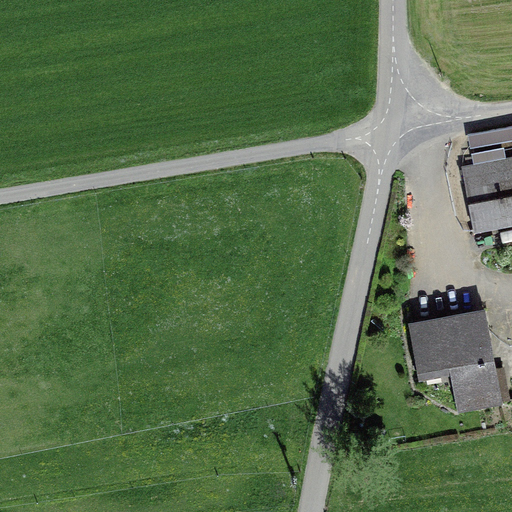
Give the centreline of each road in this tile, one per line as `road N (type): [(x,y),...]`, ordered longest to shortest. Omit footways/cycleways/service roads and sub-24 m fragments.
road 1 (unclassified): [(0,199),(381,131)]
road 2 (unclassified): [(381,131),(310,511)]
road 3 (unclassified): [(381,131),(511,108)]
road 4 (unclassified): [(389,0),(381,131)]
